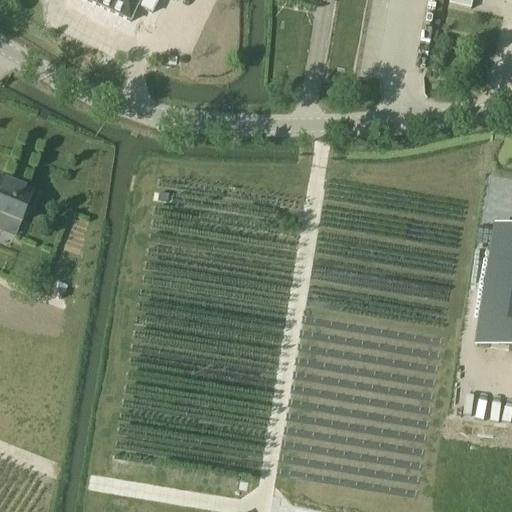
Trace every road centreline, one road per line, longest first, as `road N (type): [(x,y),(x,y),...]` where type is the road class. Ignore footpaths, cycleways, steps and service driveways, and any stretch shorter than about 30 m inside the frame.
road 1 (tertiary): [(511,110),(312,129),(190,125),(105,98),(0,43)]
road 2 (unknown): [(403,120),(422,0)]
